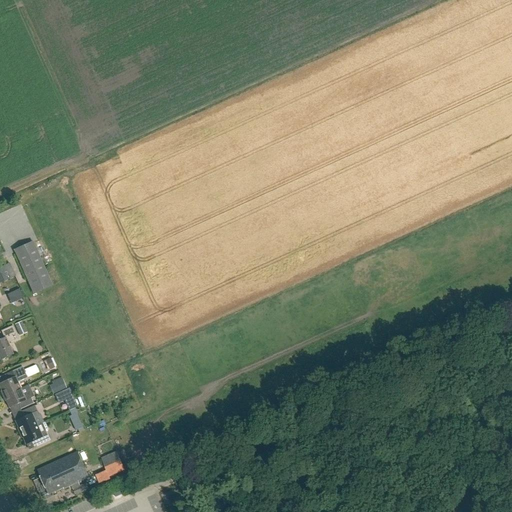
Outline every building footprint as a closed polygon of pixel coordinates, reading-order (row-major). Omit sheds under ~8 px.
[(33,294),(53,286),(33,242),(14,250),(33,294)] [(11,267),(3,271),(7,279),(15,275),(11,267)] [(20,290),(11,293),(15,302),(24,298),(20,290)] [(20,336),(27,333),(22,322),(15,325),(20,336)] [(0,358),(1,360),(13,355),(8,344),(15,340),(12,335),(16,334),(13,326),(1,331),(4,339),(0,340),(0,358)] [(46,372),(55,368),(50,358),(41,363),(46,372)] [(0,387),(4,397),(20,389),(17,382),(27,378),(23,367),(5,375),(7,381),(0,384),(0,387)] [(57,393),(65,389),(60,378),(52,382),(57,393)] [(20,389),(4,397),(9,408),(18,404),(20,410),(34,404),(31,399),(34,398),(28,385),(20,389)] [(69,389),(54,395),(58,404),(64,401),(69,411),(77,407),(69,389)] [(21,434),(37,426),(34,419),(39,417),(35,406),(21,412),(24,418),(15,422),(21,434)] [(81,422),(73,425),(76,431),(83,427),(81,422)] [(37,426),(21,434),(26,445),(34,441),(37,447),(50,441),(46,432),(48,432),(48,430),(45,423),(37,426)] [(64,489),(89,477),(78,452),(38,470),(48,494),(63,488),(64,489)] [(101,458),(107,470),(109,477),(125,471),(117,452),(101,458)] [(76,495),(89,489),(86,483),(73,489),(76,495)]
